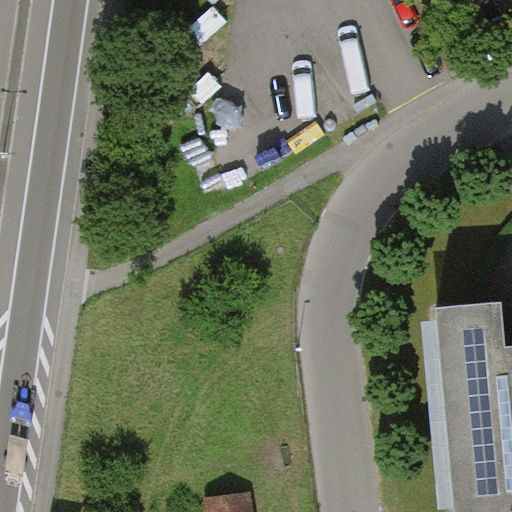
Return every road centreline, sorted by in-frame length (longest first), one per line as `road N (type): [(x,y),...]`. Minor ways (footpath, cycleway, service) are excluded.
road 1 (secondary): [(0,511),(72,0)]
road 2 (residential): [(511,111),(411,166),(352,227),(335,304),(354,511)]
